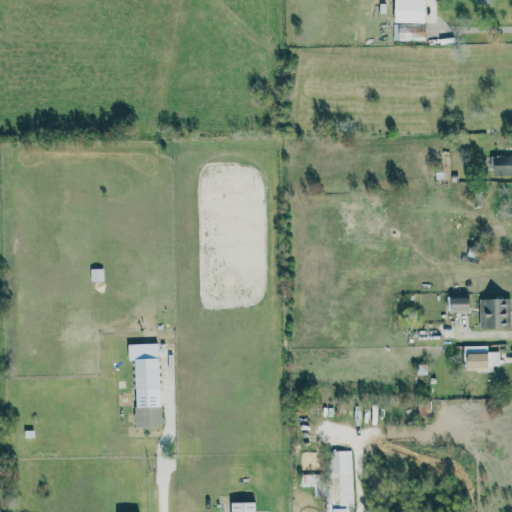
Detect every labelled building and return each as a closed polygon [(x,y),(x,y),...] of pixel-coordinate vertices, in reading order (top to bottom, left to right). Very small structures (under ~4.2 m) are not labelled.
[(392,0),(392,23),(423,24),(423,0),(392,0)] [(397,41),(424,40),(424,25),(397,26),(397,41)] [(511,174),(511,155),(492,156),(493,175),(511,174)] [(467,297),(449,297),(450,313),(468,312),(467,297)] [(509,298),(478,298),(479,328),(510,327),(509,298)] [(126,344),(127,360),(132,360),(134,429),(160,428),(157,343),(126,344)] [(499,351),(487,351),(487,345),(464,345),(464,370),(499,369),(499,351)] [(352,511),(352,450),(328,451),(329,494),(338,494),(339,506),(327,507),(326,511),(352,511)] [(229,511),(253,511),(254,502),(229,502),(229,511)]
